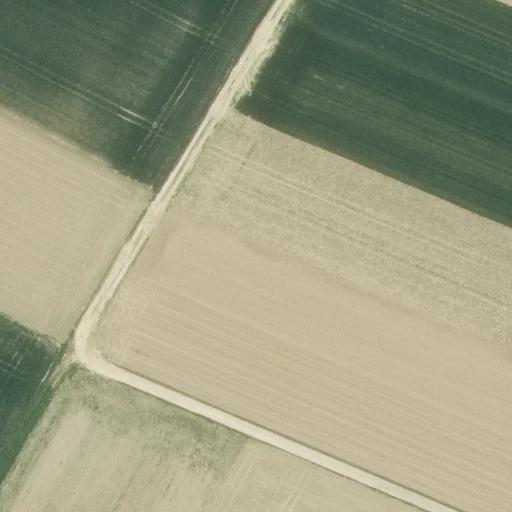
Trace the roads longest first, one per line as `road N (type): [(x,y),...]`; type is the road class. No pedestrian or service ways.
road 1 (track): [(78,365),(301,0)]
road 2 (track): [(78,365),(425,511)]
road 3 (track): [(0,495),(78,365)]
